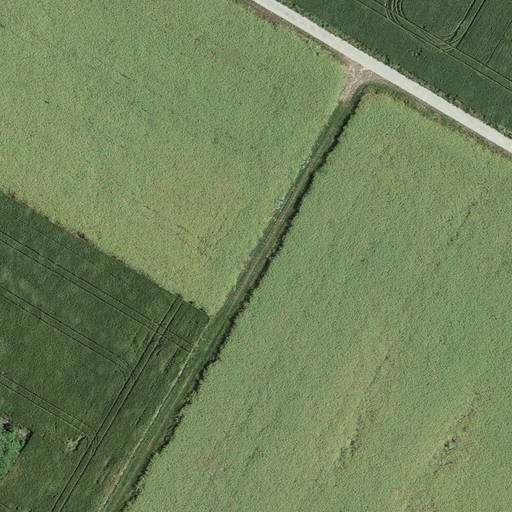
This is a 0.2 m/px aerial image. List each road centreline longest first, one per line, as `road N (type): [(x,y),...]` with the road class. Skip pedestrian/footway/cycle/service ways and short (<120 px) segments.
road 1 (track): [(362,58),(109,511)]
road 2 (track): [(511,146),(263,0)]
